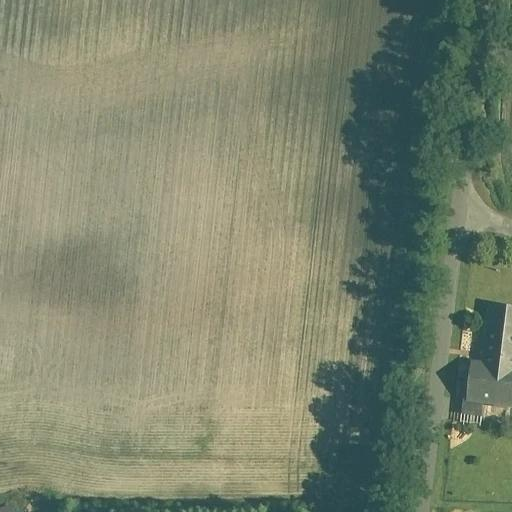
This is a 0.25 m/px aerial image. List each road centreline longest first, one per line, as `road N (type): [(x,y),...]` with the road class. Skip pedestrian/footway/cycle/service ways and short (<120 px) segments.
road 1 (unclassified): [(414,511),(456,190)]
road 2 (unclassified): [(456,190),(480,0)]
